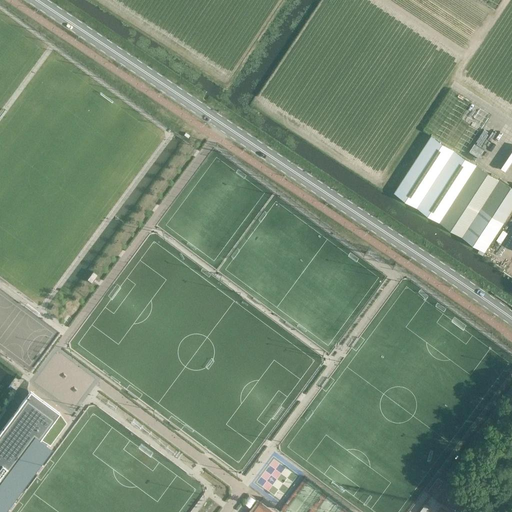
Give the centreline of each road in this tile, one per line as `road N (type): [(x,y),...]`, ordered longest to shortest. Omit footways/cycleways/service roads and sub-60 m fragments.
road 1 (tertiary): [(35,0),(511,319)]
road 2 (track): [(495,117),(455,77),(506,0)]
